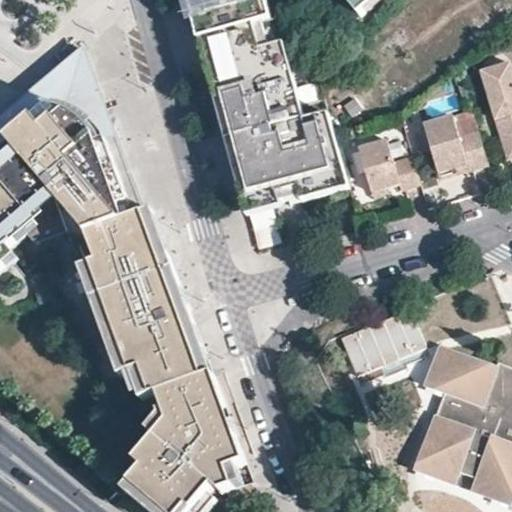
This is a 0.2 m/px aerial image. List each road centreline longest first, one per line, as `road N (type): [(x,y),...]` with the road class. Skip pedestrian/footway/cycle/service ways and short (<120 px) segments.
road 1 (residential): [(142,0),(230,295)]
road 2 (residential): [(511,216),(230,295)]
road 3 (residential): [(230,295),(310,511)]
road 4 (primary): [(100,511),(0,432)]
